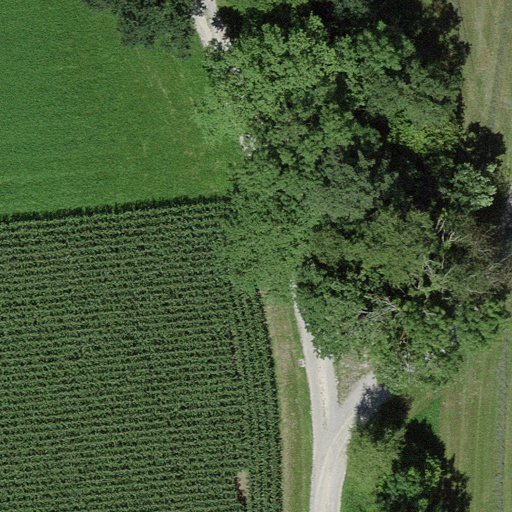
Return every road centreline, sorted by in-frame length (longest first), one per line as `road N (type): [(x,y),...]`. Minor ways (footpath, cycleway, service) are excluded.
road 1 (track): [(209,0),(308,297),(334,432),(327,511)]
road 2 (track): [(511,233),(504,259),(334,432)]
